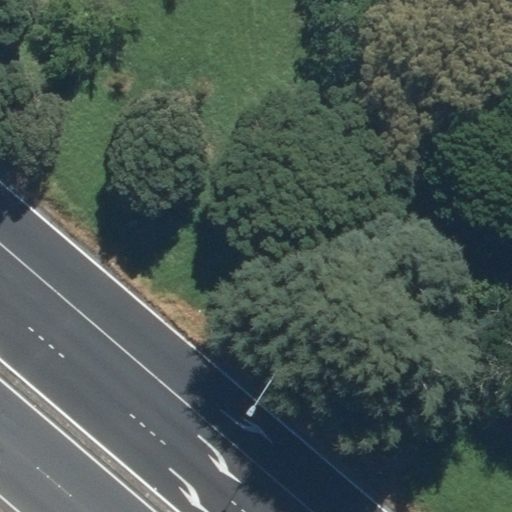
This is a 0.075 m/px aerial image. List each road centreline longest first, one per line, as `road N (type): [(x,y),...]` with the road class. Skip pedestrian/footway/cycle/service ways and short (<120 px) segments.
road 1 (motorway): [(0,295),(250,511)]
road 2 (motorway): [(92,511),(0,432)]
